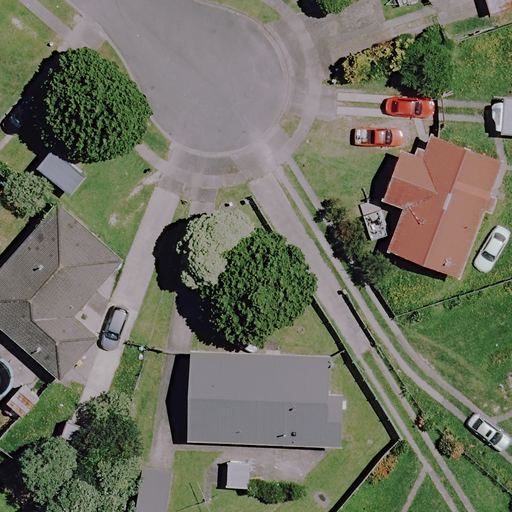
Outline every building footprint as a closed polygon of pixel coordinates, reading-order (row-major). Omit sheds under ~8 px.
[(511,0),(480,0),(487,29),(511,23),(511,0)] [(424,157),(399,149),(381,201),(401,208),(386,253),(459,279),(500,160),(433,137),(431,136),(424,157)] [(118,265),(56,210),(0,273),(0,330),(58,383),(96,340),(71,318),(118,265)] [(337,368),(190,361),(187,441),(333,448),(337,368)] [(159,511),(164,472),(136,469),(131,511),(159,511)] [(63,511),(47,498),(35,511),(63,511)]
